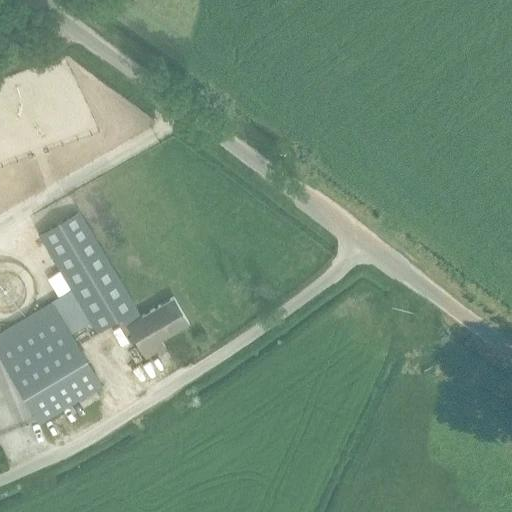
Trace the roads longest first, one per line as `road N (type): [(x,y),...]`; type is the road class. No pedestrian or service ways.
road 1 (unclassified): [(0,474),(142,405),(365,246)]
road 2 (unclassified): [(365,246),(44,8)]
road 3 (unclassified): [(365,246),(511,350)]
